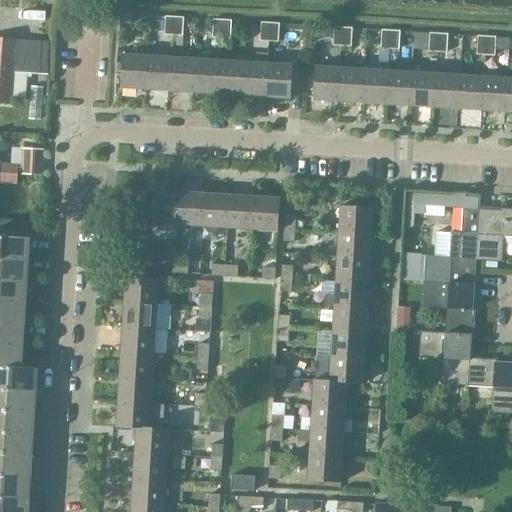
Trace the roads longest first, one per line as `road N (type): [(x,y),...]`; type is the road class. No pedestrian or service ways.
road 1 (residential): [(511,160),(109,134),(76,148),(72,165)]
road 2 (residential): [(47,511),(72,165)]
